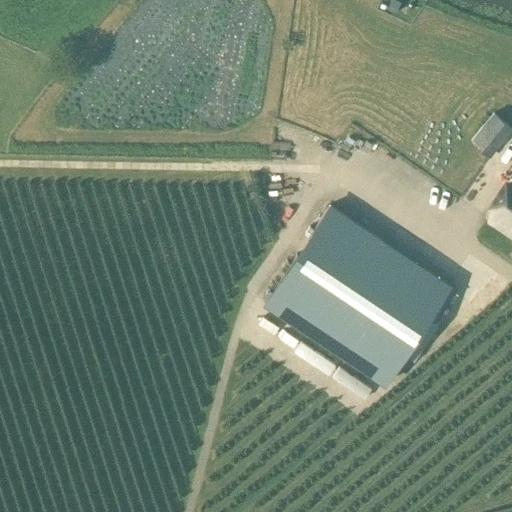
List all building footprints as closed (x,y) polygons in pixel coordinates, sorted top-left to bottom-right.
[(511,126),(492,111),(469,139),(489,155),(511,126)] [(278,179),(265,181),(272,215),(284,213),(278,179)] [(511,183),(486,222),(511,239),(511,183)] [(328,204),(262,303),(383,385),(450,285),(328,204)] [(433,208),(424,219),(457,244),(465,234),(433,208)] [(453,263),(498,298),(506,286),(461,252),(453,263)] [(451,317),(460,327),(489,301),(480,291),(451,317)]
